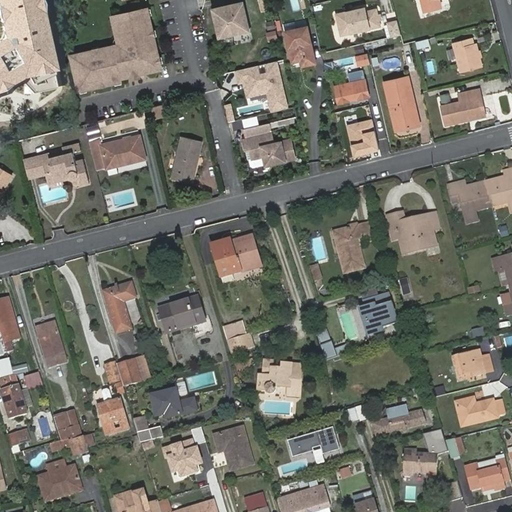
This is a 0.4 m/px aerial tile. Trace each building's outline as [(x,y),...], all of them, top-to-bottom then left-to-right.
[(0,91),(52,65),(51,58),(39,0),(0,0),(0,20),(3,37),(0,38),(0,91)] [(290,0),(292,11),(301,9),(299,0),(290,0)] [(421,0),(424,11),(441,7),(439,0),(421,0)] [(214,9),(220,36),(249,30),(243,3),(214,9)] [(364,7),(335,13),(339,34),(379,26),(375,8),(365,11),(364,7)] [(80,57),(72,58),(80,91),(124,81),(123,78),(132,76),(141,74),(163,69),(148,8),(115,16),(117,24),(115,24),(118,38),(120,38),(122,44),(115,46),(79,54),(80,57)] [(396,21),(386,23),(390,37),(399,35),(396,21)] [(286,32),(293,62),(301,60),(303,65),(315,63),(307,27),(286,32)] [(269,41),(279,37),(276,29),(266,32),(269,41)] [(453,43),(461,72),(481,67),(475,43),(473,44),(472,38),(453,43)] [(364,55),(326,63),(327,69),(365,60),(364,55)] [(426,60),(427,72),(435,72),(434,60),(426,60)] [(352,80),(367,76),(365,69),(350,73),(352,80)] [(411,109),(415,108),(408,77),(385,83),(396,131),(419,125),(416,114),(412,115),(411,109)] [(335,87),(339,103),(348,101),(348,98),(359,96),(359,99),(369,97),(365,80),(335,87)] [(477,97),(476,90),(459,94),(461,102),(442,106),(447,126),(470,120),(469,115),(484,111),(481,96),(477,97)] [(168,115),(165,103),(144,109),(147,120),(168,115)] [(370,107),(373,119),(379,118),(376,105),(370,107)] [(485,116),(484,111),(469,115),(470,120),(485,116)] [(247,136),(271,130),(269,123),(245,128),(247,136)] [(295,158),(290,139),(274,143),(271,133),(247,138),(243,139),(246,150),(250,148),(252,158),(264,155),(266,164),(295,158)] [(90,142),(97,169),(106,166),(106,168),(145,159),(140,135),(102,144),(101,140),(90,142)] [(197,155),(199,155),(203,141),(182,135),(172,178),(193,184),(198,163),(195,162),(197,155)] [(50,158),(49,155),(32,159),(36,175),(45,173),(53,171),(55,180),(67,177),(69,178),(70,179),(73,180),(75,179),(76,178),(77,177),(78,175),(80,185),(89,183),(83,159),(75,161),(73,152),(81,150),(79,143),(62,147),(64,154),(50,158)] [(266,164),(264,155),(252,158),(249,159),(250,166),(253,167),(266,164)] [(32,159),(24,161),(28,177),(36,175),(32,159)] [(0,189),(3,190),(12,175),(0,167),(0,189)] [(506,177),(486,182),(489,195),(492,207),(509,202),(511,212),(511,211),(511,168),(510,169),(511,176),(506,177)] [(45,173),(48,182),(55,180),(53,171),(45,173)] [(459,189),(458,182),(448,185),(452,204),(461,202),(466,223),(478,220),(475,211),(492,207),(489,195),(486,182),(466,187),(459,189)] [(387,216),(391,234),(398,233),(400,240),(403,254),(436,245),(432,230),(430,218),(414,222),(412,218),(404,220),(402,212),(387,216)] [(436,212),(412,218),(414,222),(430,218),(432,230),(439,228),(436,212)] [(349,231),(334,235),(344,273),(364,267),(357,240),(371,236),(368,223),(348,227),(349,231)] [(503,237),(510,235),(507,225),(500,227),(503,237)] [(398,233),(391,234),(393,241),(400,240),(398,233)] [(223,241),(212,244),(224,284),(234,281),(232,275),(261,266),(252,235),(231,241),(232,244),(224,246),(223,241)] [(511,254),(492,259),(495,271),(498,270),(502,286),(509,285),(511,283),(511,254)] [(403,293),(412,292),(410,277),(401,279),(403,293)] [(104,291),(117,333),(131,329),(123,301),(136,298),(131,283),(104,291)] [(511,283),(509,285),(511,296),(511,301),(503,303),(506,315),(511,313),(511,283)] [(470,294),(481,292),(480,285),(469,287),(470,294)] [(364,291),(367,299),(379,295),(377,287),(364,291)] [(389,292),(363,300),(366,309),(363,310),(370,332),(398,323),(389,292)] [(159,306),(167,332),(205,321),(196,294),(159,306)] [(8,298),(0,300),(0,326),(2,331),(0,331),(3,341),(6,352),(13,351),(11,340),(19,338),(8,298)] [(243,321),(223,327),(225,333),(227,340),(247,334),(243,321)] [(37,328),(49,366),(66,361),(55,322),(37,328)] [(511,333),(496,335),(498,351),(511,349),(511,333)] [(250,335),(227,342),(230,351),(253,344),(250,335)] [(332,343),(320,346),(325,361),(337,357),(332,343)] [(253,344),(230,351),(231,354),(254,347),(253,344)] [(338,347),(339,355),(349,353),(348,345),(338,347)] [(474,371),(492,367),(489,355),(482,356),(480,350),(452,357),(458,380),(475,375),(474,371)] [(137,358),(143,381),(151,379),(145,356),(137,358)] [(9,358),(7,358),(0,360),(0,371),(1,376),(13,373),(9,358)] [(117,364),(123,386),(143,381),(137,358),(132,360),(121,363),(117,364)] [(274,361),(264,360),(263,375),(259,375),(257,389),(266,390),(267,392),(269,393),(271,394),(273,393),(275,391),(276,389),(276,385),(287,386),(299,387),(301,365),(282,363),(282,369),(273,369),(273,362),(274,361)] [(122,381),(115,361),(103,365),(109,385),(122,381)] [(240,362),(234,363),(237,373),(242,371),(240,362)] [(493,371),(492,367),(474,371),(475,375),(493,371)] [(39,372),(24,377),(26,383),(28,389),(42,385),(39,372)] [(16,375),(14,375),(0,379),(0,382),(11,419),(27,414),(16,375)] [(286,395),(299,396),(299,387),(287,386),(286,395)] [(176,388),(150,395),(155,416),(165,414),(166,418),(197,410),(193,397),(179,401),(176,388)] [(496,416),(493,402),(493,399),(475,403),(474,397),(456,402),(461,427),(497,418),(496,416)] [(98,405),(106,435),(128,429),(120,399),(98,405)] [(502,400),(493,402),(496,416),(505,413),(502,400)] [(406,404),(386,409),(388,419),(398,416),(409,413),(406,404)] [(346,411),(350,422),(359,419),(356,408),(346,411)] [(78,435),(81,434),(74,410),(67,412),(55,416),(62,440),(64,439),(78,435)] [(425,423),(422,410),(398,416),(388,419),(372,423),(376,435),(401,429),(402,430),(406,429),(406,428),(425,423)] [(151,440),(163,437),(161,427),(148,430),(145,417),(134,420),(141,443),(151,440)] [(202,427),(192,430),(196,445),(206,442),(202,427)] [(253,464),(243,427),(213,435),(218,453),(225,451),(230,471),(253,464)] [(333,427),(288,441),(293,458),(314,452),(313,449),(321,446),(323,455),(340,450),(333,427)] [(13,447),(17,446),(30,443),(26,431),(10,435),(13,447)] [(434,433),(436,441),(445,438),(443,431),(434,433)] [(74,455),(89,451),(88,449),(84,436),(70,441),(74,455)] [(465,452),(461,436),(455,438),(459,455),(465,452)] [(455,438),(445,440),(451,458),(459,456),(455,438)] [(62,440),(60,440),(56,441),(50,443),(52,451),(66,447),(64,439),(62,440)] [(192,441),(164,449),(167,459),(173,457),(179,478),(202,472),(192,441)] [(426,474),(425,486),(435,487),(438,456),(416,454),(404,453),(402,475),(413,476),(413,472),(426,474)] [(504,454),(496,456),(496,459),(477,464),(479,472),(499,467),(498,461),(505,459),(504,454)] [(503,481),(511,479),(508,470),(505,459),(498,461),(499,467),(479,472),(477,464),(466,467),(472,489),(481,487),(493,484),(494,489),(494,491),(505,488),(503,481)] [(47,465),(50,473),(66,468),(63,461),(47,465)] [(66,468),(50,473),(39,477),(46,500),(81,490),(74,466),(66,468)] [(339,470),(342,479),(353,475),(350,466),(339,470)] [(279,499),(283,511),(314,511),(329,508),(323,486),(279,499)] [(160,511),(157,501),(148,504),(143,488),(116,497),(120,511),(160,511)] [(248,511),(268,511),(263,494),(245,499),(248,511)] [(377,511),(374,499),(355,505),(357,511),(377,511)] [(175,511),(217,511),(214,501),(175,511)]
